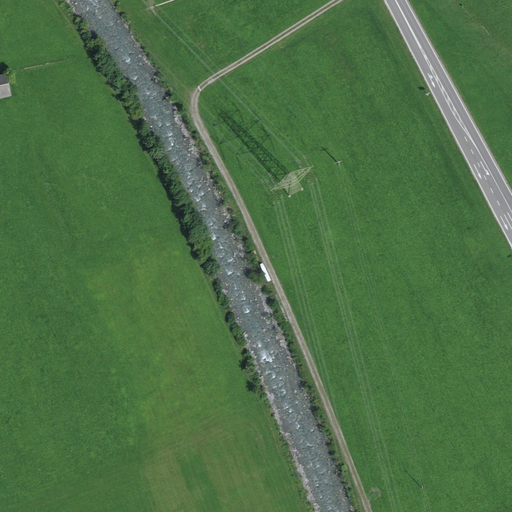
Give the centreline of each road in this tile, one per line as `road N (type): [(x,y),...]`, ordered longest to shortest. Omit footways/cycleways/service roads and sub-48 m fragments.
road 1 (track): [(342,0),(200,87),(192,101),(367,511)]
road 2 (secondary): [(394,0),(511,220)]
